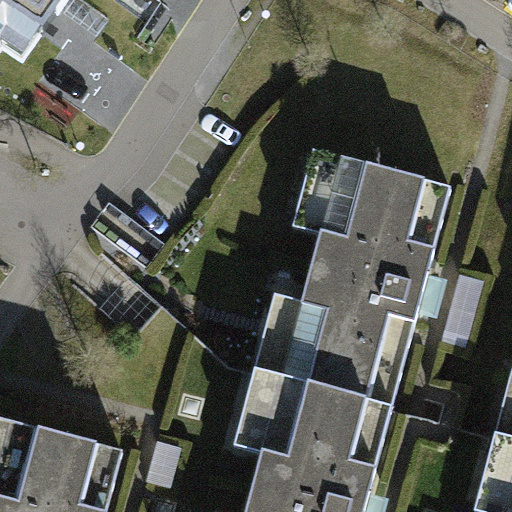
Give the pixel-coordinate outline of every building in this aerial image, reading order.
[(0,0),(0,37),(1,36),(24,53),(55,8),(60,0),(0,0)] [(342,162),(283,382),(393,411),(451,191),(342,162)] [(467,347),(484,284),(461,278),(445,341),(467,347)] [(283,382),(248,511),(365,511),(393,411),(283,382)] [(13,426),(0,474),(0,511),(107,511),(123,455),(13,426)] [(170,489),(180,450),(158,444),(148,483),(170,489)]
